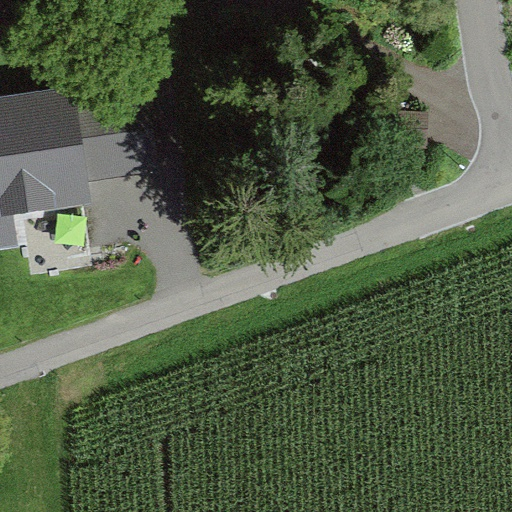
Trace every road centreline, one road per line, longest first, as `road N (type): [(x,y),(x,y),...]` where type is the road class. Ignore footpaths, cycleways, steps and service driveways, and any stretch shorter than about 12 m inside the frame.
road 1 (residential): [(0,370),(511,185)]
road 2 (residential): [(511,133),(489,71),(479,0)]
